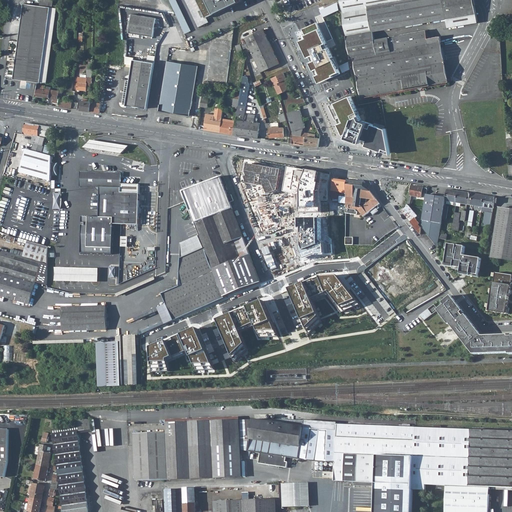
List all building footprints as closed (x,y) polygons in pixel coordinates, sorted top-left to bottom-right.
[(24,3),(14,79),(38,82),(47,83),(57,8),(57,5),(53,5),(53,0),(41,0),(41,6),(24,3)] [(175,0),(169,0),(185,33),(190,30),(175,0)] [(215,13),(209,0),(186,0),(198,26),(208,22),(206,17),(215,13)] [(209,0),(215,13),(240,1),(239,0),(209,0)] [(341,0),(344,13),(348,35),(347,36),(351,59),(354,58),(362,98),(447,82),(443,62),(439,63),(436,44),(442,43),(440,36),(428,38),(426,30),(375,40),(374,31),(447,18),(448,27),(478,22),(474,0),(341,0)] [(132,14),(129,32),(154,36),(156,18),(150,17),(137,15),(132,14)] [(264,29),(245,38),(261,72),(279,63),(275,53),(264,29)] [(447,82),(449,82),(442,43),(436,44),(439,63),(443,62),(447,82)] [(154,63),(134,59),(126,105),(147,108),(154,63)] [(198,66),(167,61),(159,110),(190,115),(198,66)] [(93,62),(89,62),(89,66),(86,66),(86,70),(87,70),(87,75),(82,75),(82,77),(78,77),(77,90),(87,91),(87,83),(88,78),(92,78),(93,62)] [(279,94),(289,89),(285,80),(287,79),(284,73),(272,78),(279,94)] [(66,90),(72,91),(74,76),(66,75),(65,80),(64,84),(67,85),(66,90)] [(255,114),(249,113),(248,121),(243,120),(244,119),(245,119),(246,115),(244,115),(246,106),(249,85),(247,76),(243,76),(242,83),(240,94),(240,99),(238,108),(238,109),(237,113),(236,119),(236,121),(235,123),(233,134),(258,138),(260,123),(257,122),(258,118),(255,118),(255,114)] [(49,97),(51,89),(51,87),(45,86),(38,84),(36,96),(49,98),(49,97)] [(59,91),(51,89),(49,97),(53,98),(52,101),(57,102),(58,98),(61,98),(62,92),(59,91)] [(350,94),(329,104),(343,135),(390,153),(386,127),(361,117),(350,94)] [(84,98),(83,99),(81,110),(90,111),(91,102),(90,101),(90,100),(84,98)] [(209,99),(202,98),(200,106),(208,107),(209,99)] [(77,109),(78,102),(67,101),(65,107),(77,109)] [(90,111),(100,113),(100,112),(101,103),(91,102),(90,111)] [(215,114),(206,113),(204,130),(220,132),(222,121),(222,118),(222,117),(223,114),(223,109),(216,107),(215,114)] [(315,134),(302,132),(303,128),(305,127),(300,109),(288,113),(293,131),(293,134),(292,143),(318,147),(320,138),(315,137),(315,134)] [(235,123),(222,121),(220,132),(233,134),(235,123)] [(267,123),(265,123),(266,128),(269,127),(269,137),(284,136),(283,128),(283,127),(278,128),(278,122),(267,123)] [(26,150),(24,160),(51,168),(51,157),(41,154),(43,147),(42,146),(45,139),(44,138),(45,137),(52,138),(52,128),(26,124),(25,130),(24,135),(33,137),(31,144),(34,145),(32,151),(26,150)] [(108,143),(92,141),(85,148),(103,151),(123,154),(130,147),(108,143)] [(24,160),(20,172),(51,181),(51,168),(24,160)] [(282,170),(244,163),(243,172),(248,184),(264,186),(268,195),(279,191),(282,170)] [(320,174),(289,168),(284,192),(300,196),(301,219),(321,218),(321,208),(318,208),(318,192),(319,192),(320,184),(319,184),(320,174)] [(97,189),(97,172),(80,171),(79,187),(95,187),(97,189)] [(122,173),(97,172),(97,189),(100,192),(100,205),(99,217),(83,216),(83,253),(114,256),(114,230),(121,230),(121,224),(138,225),(139,193),(121,192),(121,183),(122,173)] [(206,248),(204,249),(223,299),(225,299),(224,297),(262,282),(251,255),(240,259),(237,260),(230,243),(234,242),(244,238),(231,203),(231,202),(229,196),(228,197),(221,178),(202,185),(199,177),(196,176),(191,177),(189,181),(192,189),(184,192),(187,201),(201,236),(206,248)] [(347,194),(348,181),(339,180),(339,178),(334,178),(334,179),(333,179),(332,192),(332,195),(332,199),(339,199),(339,204),(346,205),(347,197),(339,197),(338,197),(339,192),(347,194)] [(385,180),(383,186),(390,196),(392,195),(393,193),(393,190),(401,191),(410,193),(411,186),(397,184),(397,181),(385,180)] [(364,183),(348,181),(347,194),(347,197),(346,205),(346,208),(346,209),(346,214),(357,215),(358,211),(356,212),(356,210),(359,210),(364,217),(371,212),(373,215),(379,211),(377,210),(379,208),(378,206),(381,204),(378,201),(364,183)] [(121,183),(121,192),(139,193),(140,184),(121,183)] [(411,196),(426,199),(427,195),(428,189),(412,186),(411,196)] [(446,198),(446,201),(457,203),(459,192),(454,191),(448,190),(446,198)] [(459,192),(457,203),(468,205),(469,193),(459,192)] [(473,194),(471,205),(481,207),(480,210),(482,211),(484,196),(473,194)] [(426,199),(422,226),(424,230),(427,230),(427,233),(430,236),(432,237),(432,239),(435,243),(439,243),(439,239),(440,234),(443,219),(445,205),(446,201),(446,198),(427,195),(426,199)] [(482,211),(482,212),(489,213),(493,214),(495,198),(484,196),(482,211)] [(256,207),(270,250),(287,244),(273,201),(256,207)] [(403,209),(401,210),(411,222),(416,219),(418,217),(409,206),(408,205),(403,209)] [(280,212),(285,225),(297,221),(291,208),(280,212)] [(495,236),(491,257),(504,260),(511,260),(511,210),(499,209),(495,236)] [(454,222),(453,230),(459,231),(460,224),(459,223),(461,214),(455,213),(454,222)] [(321,218),(301,219),(301,229),(301,250),(305,259),(314,256),(325,255),(324,243),(322,241),(321,218)] [(416,219),(411,222),(420,235),(421,228),(419,225),(420,225),(416,219)] [(182,243),(181,259),(204,249),(206,248),(201,236),(182,243)] [(1,249),(0,252),(0,271),(3,273),(27,280),(36,282),(47,286),(48,264),(48,247),(28,241),(23,257),(1,249)] [(240,259),(234,242),(230,243),(237,260),(240,259)] [(411,244),(401,250),(409,263),(419,257),(411,244)] [(449,244),(446,264),(454,265),(454,267),(462,269),(462,270),(461,273),(464,273),(466,275),(479,277),(481,259),(464,256),(465,247),(449,244)] [(269,247),(264,249),(271,270),(276,268),(269,247)] [(180,287),(164,294),(168,305),(159,309),(166,324),(223,299),(204,249),(181,259),(180,287)] [(296,261),(302,259),(299,252),(294,254),(296,261)] [(374,273),(380,270),(375,258),(369,261),(374,273)] [(417,282),(429,274),(420,263),(409,271),(417,282)] [(56,269),(55,283),(70,283),(100,284),(100,270),(71,269),(56,269)] [(3,273),(0,271),(0,295),(5,297),(30,305),(36,282),(27,280),(3,273)] [(511,275),(496,273),(490,311),(507,314),(509,303),(508,303),(509,297),(510,297),(511,283),(511,275)] [(329,296),(343,313),(362,305),(354,295),(340,275),(322,276),(311,281),(291,289),(303,317),(310,335),(324,322),(316,301),(329,296)] [(445,305),(438,310),(450,325),(451,324),(474,355),(509,353),(509,355),(511,354),(511,336),(499,337),(499,336),(483,336),(467,316),(465,318),(463,315),(465,313),(452,296),(443,303),(445,305)] [(275,326),(264,300),(239,311),(219,319),(231,349),(237,362),(251,350),(243,331),(256,325),(262,338),(280,338),(275,326)] [(86,307),(63,307),(64,331),(107,330),(107,306),(86,307)] [(158,307),(135,317),(137,321),(160,311),(158,307)] [(420,316),(424,321),(433,315),(428,309),(420,316)] [(163,343),(154,347),(155,372),(172,371),(171,361),(192,353),(199,370),(218,370),(213,357),(200,328),(163,343)] [(98,343),(100,387),(124,386),(123,337),(118,337),(118,343),(98,343)] [(138,337),(125,337),(126,387),(139,387),(138,337)] [(240,420),(212,421),(214,479),(242,478),(240,420)] [(246,420),(240,420),(242,450),(246,451),(249,436),(247,436),(246,420)] [(254,420),(246,420),(247,436),(249,436),(251,437),(249,452),(261,454),(259,464),(287,468),(288,463),(286,462),(287,458),(314,462),(336,463),(335,481),(344,482),(358,482),(358,481),(359,455),(411,456),(414,456),(415,428),(389,427),(337,425),(337,431),(320,430),(305,428),(280,424),(254,420)] [(197,422),(190,422),(191,449),(192,480),(214,479),(212,421),(197,422)] [(190,422),(167,424),(167,433),(168,450),(191,449),(190,422)] [(414,456),(413,485),(426,485),(446,486),(445,511),(488,511),(490,488),(511,488),(511,431),(508,431),(458,429),(415,428),(414,456)] [(0,477),(5,477),(6,477),(8,463),(8,456),(9,430),(0,429),(0,477)] [(54,435),(53,435),(56,453),(58,466),(58,471),(60,485),(61,491),(64,511),(89,511),(88,503),(78,431),(54,435)] [(168,450),(167,433),(135,435),(137,482),(170,481),(168,450)] [(47,448),(48,446),(41,445),(39,451),(40,451),(38,465),(49,467),(51,454),(50,453),(51,448),(47,448)] [(191,449),(168,450),(170,481),(192,480),(191,449)] [(359,455),(358,481),(373,482),(374,455),(359,455)] [(374,455),(373,482),(372,511),(409,511),(411,456),(374,455)] [(49,467),(38,465),(35,479),(46,481),(49,467)] [(34,484),(28,511),(30,511),(39,511),(45,486),(34,484)] [(309,484),(282,485),(283,508),(310,507),(309,484)] [(166,511),(214,511),(214,502),(210,502),(210,511),(196,511),(196,503),(195,489),(166,490),(166,511)] [(244,501),(243,501),(243,511),(274,511),(274,500),(244,501)] [(243,511),(243,501),(214,502),(214,511),(243,511)] [(210,511),(210,502),(196,503),(196,511),(210,511)]
